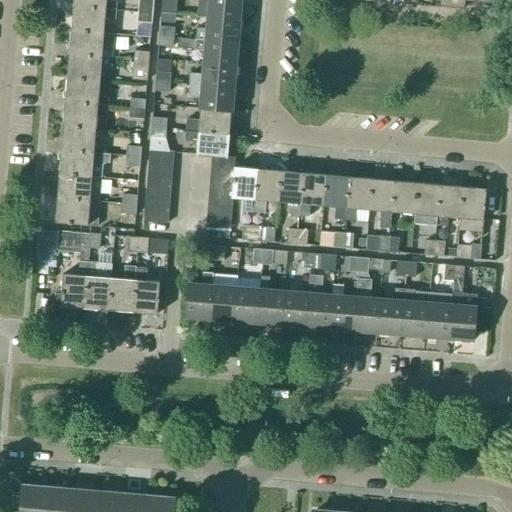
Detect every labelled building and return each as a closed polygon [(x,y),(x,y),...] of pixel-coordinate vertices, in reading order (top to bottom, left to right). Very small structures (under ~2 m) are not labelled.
[(73,0),(73,7),(116,11),(116,2),(106,1),(106,0),(73,0)] [(138,0),(137,13),(152,14),(153,0),(138,0)] [(176,14),(176,0),(162,0),(161,13),(175,14),(176,14)] [(197,0),(196,17),(208,18),(239,20),(240,0),(197,0)] [(439,0),(439,7),(464,9),(464,0),(477,0),(490,1),(490,0),(439,0)] [(115,19),(116,11),(73,7),(71,32),(103,34),(105,19),(115,19)] [(152,23),(152,14),(137,13),(136,22),(152,23)] [(161,13),(161,22),(175,23),(175,14),(161,13)] [(237,43),(239,20),(208,18),(207,29),(196,28),(195,39),(237,43)] [(159,36),(173,37),(174,28),(160,26),(159,36)] [(101,58),(103,34),(71,32),(69,56),(101,58)] [(173,47),(173,37),(159,36),(158,45),(173,47)] [(237,43),(195,39),(178,38),(177,48),(194,50),(205,51),(204,63),(235,66),(237,43)] [(133,61),(148,62),(149,52),(134,51),(133,61)] [(99,82),(101,58),(69,56),(67,79),(99,82)] [(156,71),(155,81),(170,83),(170,72),(171,60),(157,59),(156,71)] [(147,81),(148,62),(133,61),(132,80),(147,81)] [(233,89),(235,66),(204,63),(203,74),(190,73),(189,85),(233,89)] [(98,97),(99,82),(67,79),(65,103),(108,106),(108,98),(98,97)] [(169,92),(170,83),(155,81),(154,91),(169,92)] [(231,112),(233,89),(189,85),(188,97),(201,98),(200,109),(231,112)] [(129,108),(145,109),(145,100),(130,98),(129,108)] [(107,116),(108,106),(65,103),(63,127),(95,130),(97,116),(107,116)] [(144,118),(145,109),(129,108),(129,117),(144,118)] [(229,134),(231,112),(200,109),(199,120),(186,119),(186,130),(229,134)] [(152,127),(166,128),(166,118),(152,117),(152,127)] [(94,145),(95,130),(63,127),(61,150),(103,154),(104,146),(94,145)] [(165,137),(166,128),(152,127),(151,136),(165,137)] [(227,158),(227,157),(229,134),(186,130),(185,141),(197,143),(196,155),(212,157),(227,158)] [(126,156),(140,157),(141,147),(127,146),(126,156)] [(110,154),(103,154),(61,150),(59,175),(101,178),(102,165),(105,163),(109,163),(110,154)] [(167,224),(173,152),(149,150),(143,222),(167,224)] [(140,166),(140,157),(126,156),(125,165),(140,166)] [(235,158),(227,157),(227,158),(212,157),(206,227),(230,229),(232,198),(231,198),(233,167),(234,167),(235,158)] [(256,169),(234,167),(233,167),(231,198),(232,198),(242,199),(241,212),(253,213),(256,169)] [(277,202),(280,171),(256,169),(253,213),(264,214),(266,201),(277,202)] [(299,218),(303,173),(280,171),(277,202),(289,203),(288,217),(299,218)] [(323,206),(326,175),(303,173),(299,218),(309,219),(311,205),(323,206)] [(99,203),(101,178),(59,175),(57,199),(99,203)] [(344,221),(348,177),(326,175),(323,206),(335,207),(334,220),(344,221)] [(368,210),(371,179),(348,177),(344,221),(355,222),(356,209),(368,210)] [(391,212),(393,181),(371,179),(368,210),(380,211),(379,228),(390,229),(391,212)] [(414,214),(416,183),(393,181),(391,212),(414,214)] [(436,216),(439,185),(416,183),(414,214),(413,225),(426,226),(426,225),(435,226),(436,216)] [(458,218),(461,187),(439,185),(436,216),(438,216),(437,226),(447,227),(448,217),(458,218)] [(461,187),(458,218),(459,218),(458,230),(481,232),(482,220),(485,189),(461,187)] [(122,205),(136,206),(137,196),(123,194),(122,205)] [(98,226),(99,203),(57,199),(55,223),(90,226),(98,226)] [(135,215),(136,206),(122,205),(121,213),(135,215)] [(251,240),(252,226),(242,225),(241,239),(251,240)] [(90,226),(89,234),(90,234),(97,234),(98,226),(90,226)] [(252,226),(251,240),(260,241),(261,226),(252,226)] [(296,244),(298,229),(288,229),(287,243),(296,244)] [(298,229),(296,244),(306,245),(307,230),(298,229)] [(89,248),(90,234),(89,234),(58,231),(57,251),(80,253),(78,276),(63,275),(60,307),(84,309),(88,262),(90,248),(89,248)] [(342,247),(343,233),(334,232),(333,247),(342,247)] [(343,233),(342,247),(352,248),(353,234),(343,233)] [(89,248),(90,248),(99,249),(100,235),(97,234),(90,234),(89,248)] [(388,252),(389,237),(379,236),(378,251),(388,252)] [(136,252),(137,237),(129,237),(128,251),(136,252)] [(137,237),(136,252),(146,253),(148,238),(137,237)] [(389,237),(388,252),(397,252),(398,238),(389,237)] [(433,255),(434,241),(425,240),(424,255),(433,255)] [(434,241),(433,255),(443,256),(444,242),(434,241)] [(480,259),(481,245),(471,244),(470,259),(480,259)] [(214,261),(215,246),(205,245),(204,260),(214,261)] [(215,246),(214,261),(223,261),(224,246),(215,246)] [(261,264),(263,250),(254,249),(252,264),(261,264)] [(448,249),(447,256),(457,257),(457,249),(448,249)] [(263,250),(261,264),(271,265),(273,250),(263,250)] [(309,268),(310,254),(302,253),(300,268),(309,268)] [(310,254),(309,268),(320,269),(321,254),(310,254)] [(357,272),(358,258),(349,257),(348,271),(357,272)] [(358,258),(357,272),(367,273),(368,258),(358,258)] [(382,271),(382,273),(389,273),(390,261),(383,261),(382,266),(382,271)] [(405,276),(406,262),(397,261),(396,276),(405,276)] [(111,264),(88,262),(84,309),(107,311),(110,278),(111,264)] [(406,262),(405,276),(415,277),(416,262),(406,262)] [(453,280),(454,266),(445,265),(444,280),(453,280)] [(453,280),(452,292),(462,293),(464,266),(454,266),(453,280)] [(132,313),(135,268),(124,267),(123,279),(110,278),(107,311),(132,313)] [(135,268),(132,313),(157,315),(159,282),(146,281),(147,269),(135,268)] [(210,319),(212,286),(213,273),(203,272),(202,285),(188,284),(185,317),(210,319)] [(328,328),(331,296),(322,295),(323,276),(309,275),(307,294),(304,327),(328,328)] [(280,325),(283,292),(268,291),(270,278),(261,277),(260,290),(259,290),(256,323),(280,325)] [(376,332),(379,300),(370,299),(371,279),(357,278),(355,298),(352,330),(376,332)] [(232,321),(235,288),(212,286),(210,319),(232,321)] [(256,323),(259,290),(235,288),(232,321),(256,323)] [(400,334),(404,289),(394,288),(393,301),(379,300),(376,332),(400,334)] [(424,336),(427,291),(404,289),(400,334),(424,336)] [(451,305),(452,293),(427,291),(424,336),(448,338),(451,305)] [(304,327),(307,294),(283,292),(280,325),(304,327)] [(34,298),(32,315),(45,317),(47,300),(42,299),(43,294),(35,293),(34,298)] [(352,330),(355,298),(331,296),(328,328),(352,330)] [(473,340),(474,332),(476,307),(451,305),(448,338),(473,340)] [(46,511),(48,490),(23,487),(20,511),(46,511)] [(71,511),(73,492),(48,490),(46,511),(71,511)] [(96,511),(98,494),(73,492),(71,511),(96,511)] [(121,511),(123,496),(98,494),(96,511),(121,511)] [(146,511),(148,498),(123,496),(121,511),(146,511)] [(148,498),(146,511),(172,511),(174,500),(148,498)]
